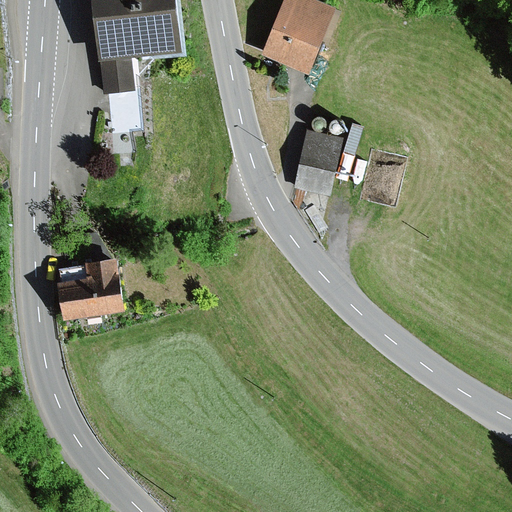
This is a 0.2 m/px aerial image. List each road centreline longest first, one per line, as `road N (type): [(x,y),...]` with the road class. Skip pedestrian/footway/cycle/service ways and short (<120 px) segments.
road 1 (secondary): [(138,511),(61,418),(40,343),(35,151),(44,0)]
road 2 (secondary): [(218,0),(257,180),(290,239),(342,299),(419,364),(511,422)]
